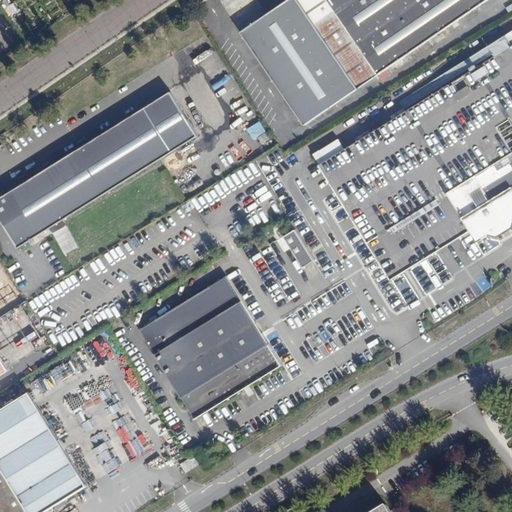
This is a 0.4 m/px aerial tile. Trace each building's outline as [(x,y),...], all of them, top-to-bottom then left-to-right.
[(286,0),(241,31),(305,125),(358,89),(378,75),(386,70),(415,50),(435,36),(487,0),(286,0)] [(511,45),(511,44),(506,35),(402,100),(408,110),(511,45)] [(435,36),(415,50),(418,56),(439,42),(435,36)] [(511,45),(408,110),(345,149),(320,164),(391,280),(471,231),(478,241),(489,234),(499,236),(507,231),(511,228),(511,45)] [(386,70),(378,75),(382,81),(390,75),(386,70)] [(198,136),(171,92),(0,198),(0,217),(19,248),(198,136)] [(247,128),(253,139),(265,132),(259,122),(247,128)] [(338,138),(313,154),(320,164),(345,149),(338,138)] [(65,226),(53,233),(64,254),(77,247),(65,226)] [(315,260),(296,230),(284,237),(303,267),(315,260)] [(29,284),(23,275),(17,279),(23,288),(29,284)] [(282,365),(227,276),(140,330),(195,419),(282,365)] [(9,368),(0,353),(0,317),(1,317),(14,309),(0,287),(0,376),(10,370),(9,368)] [(1,317),(0,317),(0,334),(8,330),(1,317)] [(17,381),(31,372),(23,361),(9,368),(10,370),(17,381)] [(45,511),(87,486),(30,392),(0,410),(0,511),(45,511)] [(195,458),(189,461),(194,468),(199,465),(195,458)] [(186,473),(194,468),(189,461),(182,466),(186,473)]
